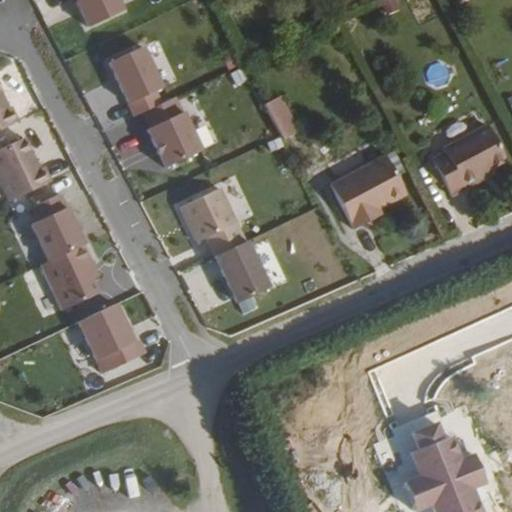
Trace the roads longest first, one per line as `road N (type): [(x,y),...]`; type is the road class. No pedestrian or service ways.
road 1 (residential): [(202,374),(14,22),(0,29)]
road 2 (residential): [(202,374),(511,236)]
road 3 (residential): [(3,459),(202,374)]
